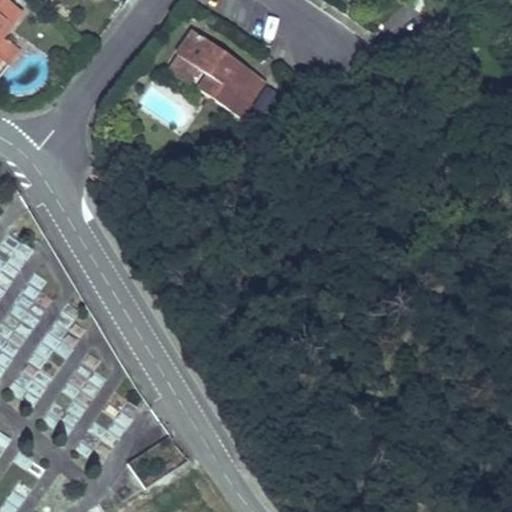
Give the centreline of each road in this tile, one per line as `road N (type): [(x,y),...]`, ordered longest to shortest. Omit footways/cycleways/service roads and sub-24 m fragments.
road 1 (unclassified): [(249,511),(28,159)]
road 2 (residential): [(156,0),(28,159)]
